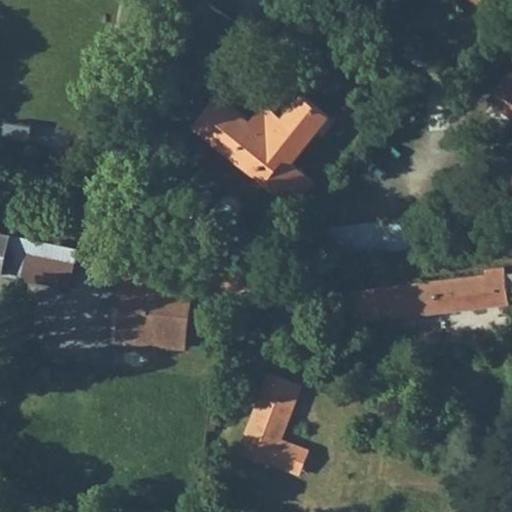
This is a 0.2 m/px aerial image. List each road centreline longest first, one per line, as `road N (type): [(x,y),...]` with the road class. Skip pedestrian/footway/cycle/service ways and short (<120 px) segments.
road 1 (unknown): [(252,0),(103,236)]
road 2 (unknown): [(331,0),(419,71),(423,96),(405,177)]
